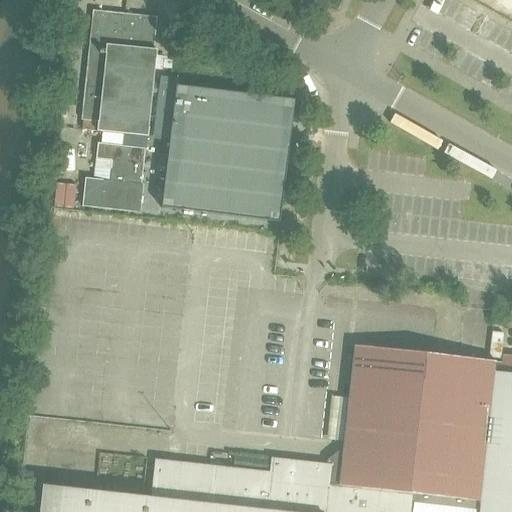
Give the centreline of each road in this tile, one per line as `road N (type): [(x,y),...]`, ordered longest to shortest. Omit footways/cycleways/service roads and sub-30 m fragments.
road 1 (unclassified): [(511,163),(344,70)]
road 2 (unclassified): [(344,70),(219,0)]
